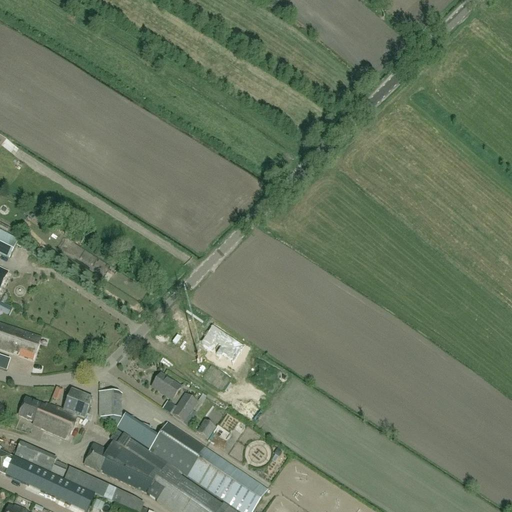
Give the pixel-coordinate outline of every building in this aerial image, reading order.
[(0,232),(5,236),(8,230),(0,225),(0,232)] [(0,257),(10,262),(19,243),(0,234),(0,257)] [(0,349),(13,354),(14,352),(20,353),(18,359),(32,364),(41,338),(0,323),(0,349)] [(243,349),(212,328),(200,346),(231,367),(243,349)] [(172,402),(181,389),(161,375),(152,388),(172,402)] [(232,385),(225,396),(251,414),(259,402),(232,385)] [(99,419),(118,419),(119,393),(104,393),(104,387),(99,387),(99,419)] [(26,399),(18,417),(33,423),(32,426),(62,438),(63,435),(70,438),(79,418),(85,420),(92,400),(71,391),(66,404),(63,411),(56,407),(55,408),(46,405),(45,407),(26,399)] [(185,396),(172,417),(183,424),(184,423),(197,404),(185,396)] [(219,406),(209,415),(226,434),(236,424),(219,406)] [(204,421),(196,433),(208,441),(216,428),(204,421)] [(149,452),(182,474),(237,511),(253,511),(267,491),(168,424),(149,452)] [(182,474),(149,452),(116,431),(109,441),(113,443),(108,451),(94,445),(84,466),(123,484),(125,483),(131,486),(131,488),(147,495),(170,511),(235,511),(223,503),(222,505),(180,477),(182,474)] [(252,432),(241,439),(246,447),(257,440),(252,432)] [(62,479),(67,469),(55,463),(57,459),(20,443),(14,457),(62,479)] [(0,452),(0,473),(2,474),(3,473),(5,474),(5,476),(83,511),(87,511),(95,496),(0,452)] [(134,511),(141,511),(145,503),(70,468),(64,481),(134,511)]
